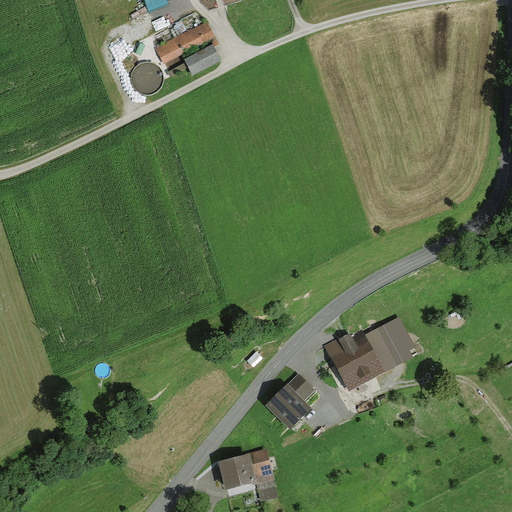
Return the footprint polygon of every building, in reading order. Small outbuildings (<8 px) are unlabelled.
[(145,0),(150,12),(170,3),(168,0),(145,0)] [(173,15),(159,20),(162,29),(176,23),(173,15)] [(214,38),(207,26),(158,50),(165,62),(214,38)] [(192,62),(197,74),(226,61),(220,49),(192,62)] [(339,339),(324,347),(350,393),(397,367),(377,330),(365,336),(363,331),(351,337),(350,335),(340,340),(339,339)] [(251,367),(261,358),(255,352),(245,361),(251,367)] [(263,396),(283,418),(302,401),(290,388),(304,376),(296,367),(263,396)] [(268,455),(222,467),(228,487),(273,475),(268,455)]
